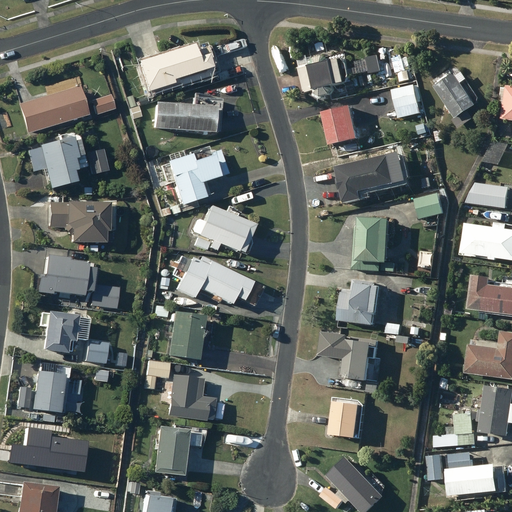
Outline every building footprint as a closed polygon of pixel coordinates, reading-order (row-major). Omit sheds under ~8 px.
[(324,42),(316,43),(317,52),(325,50),(324,42)] [(195,47),(139,64),(149,97),(215,77),(209,58),(199,61),(195,47)] [(299,59),(306,94),(317,91),(318,95),(319,95),(325,98),(335,96),(338,91),(338,88),(350,85),(345,61),(339,62),(339,61),(330,63),(329,60),(325,57),(314,59),(311,64),(310,64),(308,57),(299,59)] [(476,119),(471,112),(479,106),(464,84),(469,80),(465,73),(458,78),(456,75),(438,88),(453,110),(450,112),(452,116),(455,114),(458,118),(454,120),(460,130),(476,119)] [(511,86),(508,86),(507,93),(501,92),(499,108),(506,109),(504,120),(511,121),(511,86)] [(417,87),(394,91),(398,110),(421,105),(417,87)] [(80,88),(20,105),(27,134),(88,117),(80,88)] [(109,113),(114,111),(110,97),(91,102),(95,116),(104,114),(105,117),(109,115),(109,113)] [(139,116),(133,97),(126,99),(132,118),(139,116)] [(154,130),(215,135),(217,110),(211,109),(212,100),(195,99),(194,108),(157,104),(154,130)] [(355,107),(326,114),(332,139),(331,139),(333,147),(362,140),(362,139),(373,137),(370,126),(360,128),(355,107)] [(407,109),(400,111),(402,119),(409,118),(407,109)] [(442,131),(435,133),(438,143),(445,141),(442,131)] [(60,144),(28,152),(33,174),(45,170),(51,192),(77,185),(74,174),(78,173),(77,170),(82,169),(85,163),(79,139),(73,135),(59,139),(60,144)] [(507,145),(494,138),(481,161),(494,168),(507,145)] [(461,148),(453,162),(462,166),(469,153),(461,148)] [(103,151),(87,154),(92,176),(108,173),(103,151)] [(193,157),(169,165),(182,208),(207,201),(202,186),(221,180),(221,178),(229,176),(221,151),(212,154),(214,158),(195,164),(193,157)] [(341,170),(343,179),(339,180),(341,191),(346,190),(348,199),(346,200),(347,204),(349,204),(349,205),(367,202),(365,193),(402,185),(396,158),(341,170)] [(423,179),(425,188),(433,187),(431,177),(423,179)] [(447,189),(441,190),(442,195),(417,201),(422,221),(447,214),(443,199),(449,197),(447,189)] [(511,193),(471,189),(465,197),(464,204),(511,210),(511,193)] [(71,235),(71,242),(73,242),(72,245),(105,246),(106,234),(109,234),(110,206),(103,206),(103,203),(97,202),(97,206),(79,206),(79,200),(70,199),(70,205),(50,204),(49,228),(54,228),(54,229),(63,229),(70,237),(71,235)] [(178,206),(170,209),(173,216),(180,213),(178,206)] [(226,215),(209,207),(203,223),(198,221),(195,222),(191,231),(192,234),(199,237),(195,248),(206,253),(208,249),(217,253),(220,246),(229,250),(228,252),(238,256),(251,225),(236,219),(238,215),(240,215),(241,213),(229,208),(226,215)] [(161,211),(163,217),(170,215),(168,208),(161,211)] [(358,229),(354,270),(383,272),(383,271),(396,272),(397,265),(391,264),(395,221),(364,219),(363,229),(358,229)] [(469,225),(465,255),(495,260),(495,261),(501,262),(501,260),(511,261),(511,225),(499,224),(499,229),(469,225)] [(49,285),(48,295),(78,299),(78,293),(73,293),(76,271),(81,272),(82,265),(100,267),(102,255),(79,252),(77,264),(53,260),(51,270),(44,269),(42,284),(49,285)] [(198,291),(209,296),(208,299),(218,304),(219,301),(232,308),(246,281),(211,264),(198,291)] [(397,275),(396,284),(409,286),(410,277),(397,275)] [(510,324),(511,324),(511,285),(495,283),(495,280),(478,277),(472,312),(510,318),(510,324)] [(344,291),(343,300),(346,301),(342,322),(378,327),(384,289),(376,288),(377,284),(356,281),(354,292),(344,291)] [(49,314),(43,353),(67,356),(69,344),(76,345),(76,341),(82,342),(83,333),(77,332),(79,318),(49,314)] [(173,324),(168,359),(200,363),(205,320),(171,315),(170,323),(173,324)] [(472,346),(468,374),(511,379),(511,334),(505,334),(503,344),(475,341),(474,347),(472,346)] [(343,359),(341,378),(370,381),(373,355),(377,355),(378,348),(374,348),(375,341),(354,338),(354,342),(332,340),(330,358),(343,359)] [(154,352),(153,360),(164,361),(165,353),(154,352)] [(124,354),(115,354),(115,367),(124,368),(124,354)] [(111,358),(98,356),(97,365),(109,366),(111,358)] [(148,362),(144,389),(154,390),(156,378),(168,380),(170,365),(148,362)] [(96,372),(95,382),(106,383),(107,373),(96,372)] [(26,413),(26,419),(36,420),(36,413),(61,416),(65,378),(37,375),(32,413),(26,413)] [(215,401),(201,399),(204,380),(173,376),(168,418),(206,423),(207,421),(213,422),(215,401)] [(472,414),(456,415),(458,436),(451,437),(451,446),(457,446),(457,447),(478,445),(477,434),(476,434),(475,420),(480,421),(480,423),(485,423),(483,434),(511,437),(511,390),(489,388),(486,411),(481,411),(480,412),(472,411),(472,414)] [(337,404),(334,436),(362,438),(365,407),(337,404)] [(154,475),(184,479),(188,447),(200,449),(202,436),(194,436),(192,433),(159,429),(154,475)] [(451,456),(452,471),(450,471),(453,498),(502,493),(499,466),(474,469),(473,454),(451,456)] [(443,457),(428,458),(431,482),(446,480),(443,457)] [(329,488),(323,497),(339,510),(346,501),(350,505),(354,502),(363,511),(374,511),(388,499),(380,490),(385,485),(379,479),(373,484),(349,459),(330,477),(343,491),(340,495),(339,494),(338,495),(329,488)] [(131,484),(130,493),(138,494),(139,484),(131,484)] [(55,511),(58,490),(22,485),(18,511),(55,511)] [(170,511),(171,503),(170,502),(170,497),(154,495),(153,498),(147,497),(145,511),(170,511)] [(443,497),(435,499),(437,509),(445,507),(443,497)]
